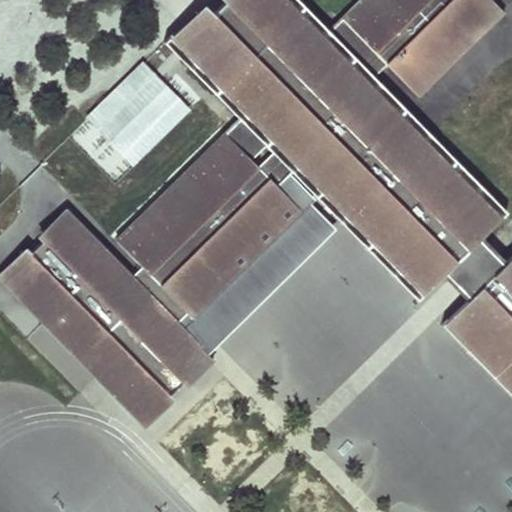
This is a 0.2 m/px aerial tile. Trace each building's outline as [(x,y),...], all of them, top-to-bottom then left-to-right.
[(363,0),(321,41),(280,0),(230,0),(178,52),(243,118),(114,244),(139,271),(127,282),(65,219),(1,281),(140,423),(165,398),(178,385),(203,360),(173,330),(185,318),(297,208),(252,162),(269,145),(345,222),(420,299),(443,277),(466,302),(439,329),(511,403),(511,256),(500,268),(476,244),(499,222),(366,86),(385,68),(416,100),(458,59),(452,53),(496,11),(485,0),(363,0)] [(208,0),(167,41),(178,52),(230,0),(208,0)] [(496,11),(452,53),(458,59),(502,17),(496,11)] [(132,166),(190,108),(141,59),(83,116),(132,166)] [(345,222),(269,145),(252,162),(297,208),(185,318),(173,330),(203,360),(345,222)] [(60,214),(0,272),(0,280),(1,281),(65,219),(60,214)] [(203,360),(178,385),(184,390),(210,367),(203,360)] [(165,398),(140,423),(146,429),(170,403),(165,398)]
